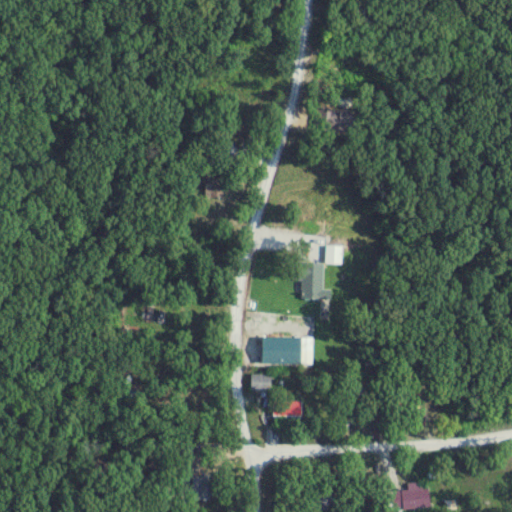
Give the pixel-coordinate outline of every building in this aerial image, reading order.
[(206,200),(223,200),(223,185),(206,185),(206,200)] [(342,264),(342,247),(327,247),(327,264),(342,264)] [(324,301),(324,264),(300,264),(300,301),(324,301)] [(252,392),(268,392),(268,376),(252,376),(252,392)] [(302,402),(274,402),(274,417),(302,417),(302,402)] [(426,412),(414,412),(414,429),(426,429),(426,412)] [(191,476),(191,501),(211,501),(211,476),(191,476)] [(383,511),(430,511),(430,491),(383,491),(383,511)] [(312,511),(333,511),(333,492),(312,492),(312,511)]
